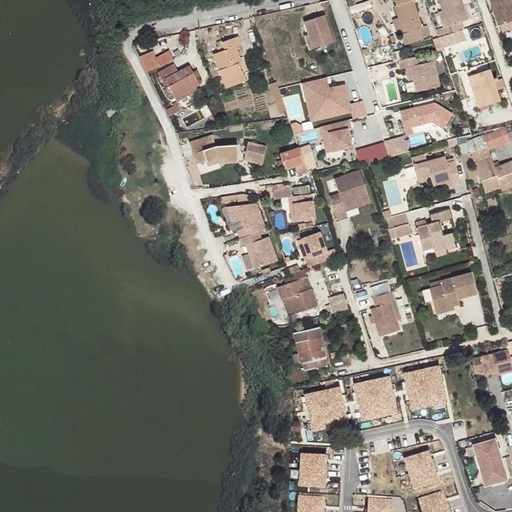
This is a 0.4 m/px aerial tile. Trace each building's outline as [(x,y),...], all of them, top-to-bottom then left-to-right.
[(410,0),(393,0),(389,2),(392,10),(391,10),(396,24),(401,38),(398,39),(402,49),(421,43),(417,32),(419,31),(410,4),(412,3),(410,0)] [(458,0),(435,0),(440,13),(444,29),(447,36),(461,32),(459,25),(465,23),(458,0)] [(491,0),(499,26),(511,21),(511,5),(510,0),(491,0)] [(366,2),(350,4),(351,10),(367,7),(366,2)] [(440,13),(436,15),(441,30),(444,29),(440,13)] [(308,37),(312,52),(332,45),(324,18),(304,24),(308,37)] [(401,38),(396,24),(390,26),(395,40),(398,39),(401,38)] [(308,53),(312,52),(308,37),(303,39),(308,53)] [(223,43),(224,47),(225,51),(222,52),(214,55),(224,82),(243,75),(238,62),(241,61),(237,48),(241,46),(238,38),(223,43)] [(153,52),(141,58),(148,73),(161,67),(153,52)] [(369,70),(374,69),(371,55),(364,57),(369,70)] [(417,58),(399,62),(401,71),(407,70),(411,69),(414,81),(417,94),(440,88),(434,62),(419,66),(417,58)] [(176,97),(196,87),(201,84),(191,65),(180,71),(176,63),(159,72),(164,80),(166,79),(176,97)] [(500,101),(490,71),(470,79),(479,108),(500,101)] [(245,82),(243,75),(224,82),(226,89),(245,82)] [(304,85),(306,96),(314,95),(320,115),(337,110),(338,117),(353,113),(346,86),(331,90),(329,79),(304,85)] [(280,91),(278,84),(273,86),(282,115),(288,113),(280,91)] [(198,90),(196,87),(176,97),(178,101),(198,90)] [(314,95),(306,96),(313,123),(338,117),(337,110),(320,115),(314,95)] [(436,104),(408,111),(410,120),(403,122),(407,137),(415,135),(413,128),(433,123),(444,130),(454,115),(436,104)] [(297,121),(291,123),(294,132),(304,130),(303,125),(297,121)] [(333,134),(330,134),(334,152),(354,148),(348,130),(353,129),(351,121),(332,126),(333,134)] [(333,134),(332,126),(321,129),(327,155),(334,152),(330,134),(333,134)] [(360,163),(408,149),(403,134),(355,148),(360,163)] [(238,162),(237,147),(216,149),(213,138),(191,145),(198,167),(207,164),(209,167),(219,165),(238,162)] [(487,193),(501,188),(500,186),(511,182),(511,161),(495,167),(484,140),(469,146),(487,193)] [(248,143),(244,158),(245,161),(262,165),(266,147),(248,143)] [(310,145),(299,149),(306,170),(317,166),(310,145)] [(306,170),(299,149),(291,152),(295,166),(299,176),(307,173),(306,170)] [(281,155),(285,169),(295,166),(291,152),(281,155)] [(412,159),(417,179),(429,175),(431,179),(433,186),(442,184),(450,182),(451,185),(460,183),(454,160),(446,162),(445,158),(427,163),(425,156),(412,159)] [(349,219),(347,212),(345,208),(352,206),(351,204),(355,203),(358,204),(371,200),(361,171),(335,180),(340,196),(331,199),(339,222),(349,219)] [(511,182),(500,186),(501,188),(503,192),(511,188),(511,182)] [(296,221),(316,218),(313,201),(303,202),(302,195),(294,196),(290,185),(274,190),(275,199),(289,197),(290,205),(294,204),(296,221)] [(345,208),(347,212),(372,204),(371,200),(358,204),(355,203),(351,204),(352,206),(345,208)] [(259,232),(266,229),(257,203),(227,207),(233,222),(241,219),(244,228),(237,230),(240,238),(259,232)] [(440,232),(442,231),(440,223),(452,220),(449,210),(431,215),(433,224),(418,229),(423,251),(434,248),(435,253),(446,250),(456,247),(452,233),(443,235),(441,236),(440,232)] [(390,211),(382,213),(384,219),(391,217),(390,211)] [(391,217),(384,219),(388,229),(395,227),(408,223),(405,213),(391,217)] [(395,227),(397,238),(411,233),(408,223),(395,227)] [(388,229),(391,240),(397,238),(395,227),(388,229)] [(255,269),(278,261),(269,237),(262,239),(259,232),(240,238),(240,239),(243,247),(246,245),(252,243),(254,250),(249,252),(255,269)] [(309,267),(330,259),(320,232),(302,239),(308,258),(306,259),(309,267)] [(308,258),(302,239),(298,240),(305,260),(306,259),(308,258)] [(252,243),(246,245),(249,252),(254,250),(252,243)] [(304,269),(283,276),(286,284),(277,287),(282,299),(290,296),(296,312),(296,313),(317,306),(311,288),(308,290),(304,291),(300,279),(303,278),(307,277),(304,269)] [(454,300),(460,299),(479,293),(472,272),(432,284),(433,288),(431,289),(437,312),(456,307),(454,300)] [(371,309),(380,337),(401,331),(398,321),(402,319),(393,291),(391,292),(389,284),(372,290),(375,297),(373,298),(376,308),(371,309)] [(250,290),(242,293),(243,296),(246,303),(254,300),(250,290)] [(330,310),(348,308),(346,292),(328,294),(330,310)] [(246,303),(243,296),(237,298),(240,306),(246,303)] [(296,312),(290,296),(282,299),(286,310),(289,312),(296,313),(296,312)] [(457,310),(456,307),(437,312),(438,315),(457,310)] [(328,366),(320,328),(295,334),(301,365),(304,364),(306,371),(328,366)] [(511,370),(506,349),(470,360),(474,375),(482,373),(483,376),(489,374),(490,377),(511,370)] [(403,374),(410,409),(445,402),(438,367),(403,374)] [(354,385),(361,420),(396,414),(389,378),(354,385)] [(305,394),(312,430),(346,423),(339,387),(305,394)] [(362,472),(374,470),(371,451),(390,448),(389,439),(373,441),(374,447),(358,449),(362,472)] [(495,440),(473,446),(484,486),(506,480),(495,440)] [(415,489),(438,482),(429,452),(404,460),(407,469),(403,470),(407,483),(413,481),(415,489)] [(324,459),(301,457),(299,489),(325,490),(325,481),(329,481),(329,468),(324,467),(324,459)] [(448,511),(443,497),(419,505),(421,511),(448,511)]
